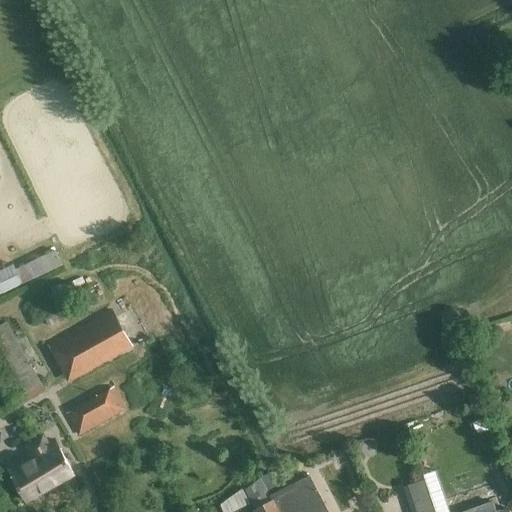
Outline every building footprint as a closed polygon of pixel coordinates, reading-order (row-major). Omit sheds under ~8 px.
[(55,249),(41,255),(49,270),(63,264),(55,249)] [(20,277),(0,286),(0,296),(24,285),(34,281),(26,266),(17,270),(20,277)] [(50,303),(40,308),(46,319),(56,313),(50,303)] [(49,345),(71,383),(133,347),(112,310),(49,345)] [(7,322),(0,326),(0,381),(15,409),(46,391),(7,322)] [(126,410),(114,386),(66,414),(79,437),(126,410)] [(477,422),(472,427),(481,436),(486,430),(477,422)] [(26,501),(75,475),(56,440),(48,445),(44,437),(30,444),(35,453),(8,468),(26,501)] [(334,479),(347,477),(343,460),(331,462),(334,479)] [(272,472),(261,478),(262,480),(272,500),(273,500),(288,493),(286,489),(282,491),(272,472)] [(328,511),(310,476),(286,489),(288,493),(297,488),(309,511),(328,511)] [(246,491),(256,509),(272,500),(262,480),(246,491)] [(309,511),(297,488),(288,493),(298,511),(309,511)] [(243,490),(221,506),(223,511),(233,511),(250,504),(243,490)] [(278,511),(298,511),(288,493),(273,500),(278,511)] [(254,511),(278,511),(273,500),(272,500),(256,509),(256,510),(254,511)]
